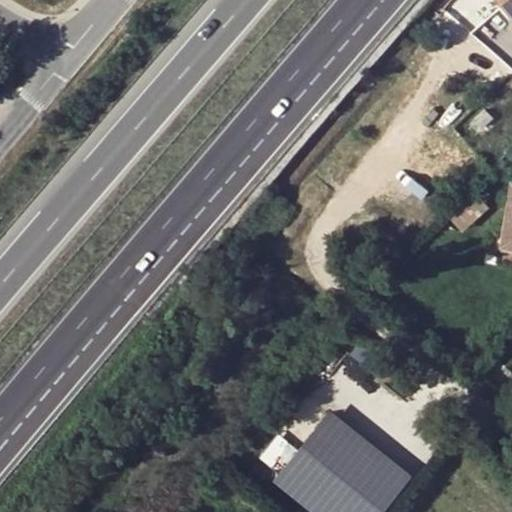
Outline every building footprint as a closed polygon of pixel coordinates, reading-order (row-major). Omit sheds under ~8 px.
[(491,12),(476,0),(466,0),(460,7),(480,24),(491,12)] [(511,0),(500,0),(511,13),(511,0)] [(493,117),(486,110),(475,121),(482,128),(493,117)] [(511,181),(502,236),(498,236),(495,249),(499,249),(498,261),(511,262),(511,181)] [(380,511),(408,477),(329,415),(282,474),(329,511),(380,511)]
